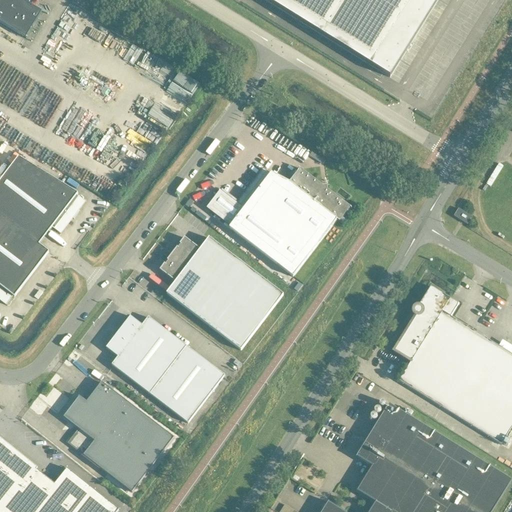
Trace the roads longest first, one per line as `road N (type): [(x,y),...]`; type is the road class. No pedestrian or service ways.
road 1 (unclassified): [(0,378),(25,379),(43,367),(276,50)]
road 2 (unclassified): [(247,511),(421,228)]
road 3 (unclassified): [(461,162),(276,50)]
